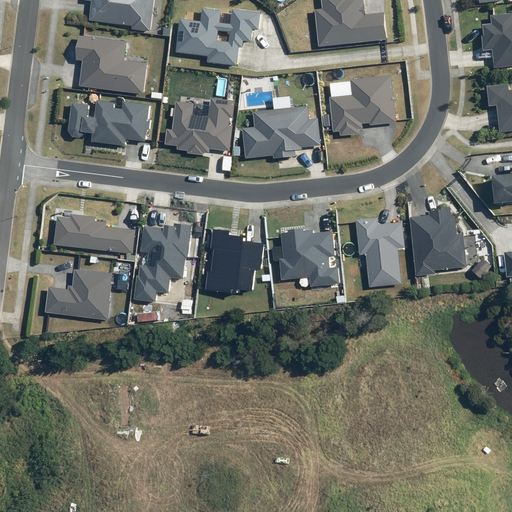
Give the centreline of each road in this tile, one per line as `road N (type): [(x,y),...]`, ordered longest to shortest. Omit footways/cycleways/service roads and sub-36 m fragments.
road 1 (residential): [(433,0),(441,70),(434,120),(400,168),(370,181),(257,191),(10,162)]
road 2 (residential): [(10,162),(31,0)]
